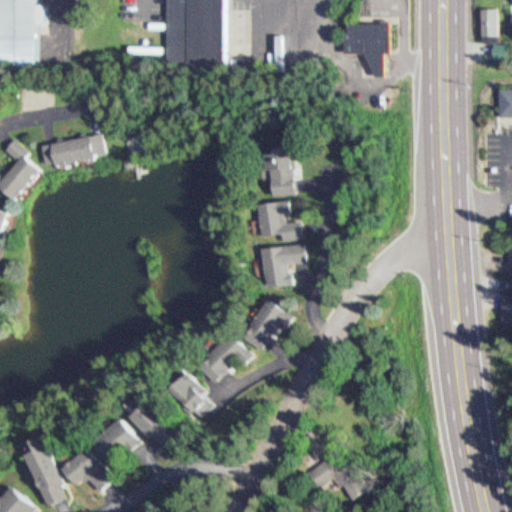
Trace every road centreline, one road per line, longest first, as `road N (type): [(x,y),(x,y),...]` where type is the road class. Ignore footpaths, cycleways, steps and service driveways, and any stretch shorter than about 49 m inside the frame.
road 1 (trunk): [(490,511),(447,233),(445,0)]
road 2 (residential): [(238,511),(332,335),(404,251),(447,233)]
road 3 (residential): [(332,335),(314,294),(334,169)]
road 4 (residential): [(258,479),(207,467),(168,475),(101,511)]
